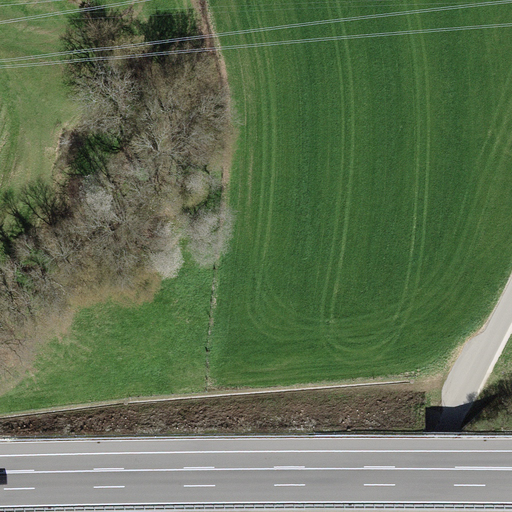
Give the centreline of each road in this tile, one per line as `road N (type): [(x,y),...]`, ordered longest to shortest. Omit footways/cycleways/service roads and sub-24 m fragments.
road 1 (motorway): [(366,483),(0,488)]
road 2 (tertiary): [(511,291),(405,511)]
road 3 (motorway): [(511,474),(366,483)]
road 4 (motorway): [(511,485),(366,483)]
